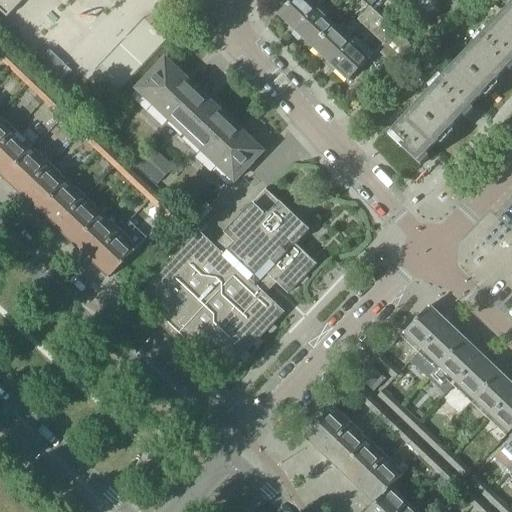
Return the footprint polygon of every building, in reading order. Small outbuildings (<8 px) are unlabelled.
[(315,11),(325,0),(291,0),(276,16),(277,17),(277,16),(295,33),(315,11)] [(511,3),(503,13),(511,20),(511,3)] [(357,21),(365,29),(377,15),(369,8),(357,21)] [(295,33),(312,49),(333,27),(315,11),(295,33)] [(511,20),(503,13),(458,61),(488,89),(506,70),(509,73),(511,69),(511,20)] [(377,15),(365,29),(383,45),(395,32),(377,15)] [(312,49),(330,66),(350,44),(333,27),(312,49)] [(378,50),(387,58),(404,41),(395,32),(383,45),(378,50)] [(354,40),(350,44),(330,66),(347,82),(346,82),(347,83),(372,57),(354,40)] [(387,58),(396,66),(412,49),(404,41),(387,58)] [(412,49),(396,66),(405,74),(421,57),(412,49)] [(38,63),(53,77),(64,65),(49,51),(38,63)] [(1,62),(10,70),(16,63),(7,55),(1,62)] [(262,153),(187,82),(164,60),(135,90),(233,183),(262,153)] [(458,61),(414,107),(443,137),(461,117),(464,120),(472,112),(469,109),(488,89),(458,61)] [(10,70),(18,78),(24,71),(16,63),(10,70)] [(64,65),(53,77),(60,84),(71,72),(64,65)] [(18,78),(26,86),(33,79),(24,71),(18,78)] [(21,91),(29,99),(40,87),(33,79),(26,86),(21,91)] [(38,96),(44,103),(51,96),(40,87),(29,99),(32,102),(38,96)] [(44,103),(53,111),(59,104),(51,96),(44,103)] [(53,111),(62,119),(68,113),(59,104),(53,111)] [(443,137),(414,107),(390,133),(404,146),(401,150),(420,167),(428,159),(425,156),(443,137)] [(62,119),(71,128),(77,121),(68,113),(62,119)] [(71,128),(79,136),(86,129),(77,121),(71,128)] [(0,149),(12,137),(0,125),(0,149)] [(79,136),(88,144),(94,137),(86,129),(79,136)] [(0,149),(0,176),(4,180),(30,153),(12,137),(0,149)] [(88,144),(97,152),(103,146),(94,137),(88,144)] [(97,152),(105,161),(112,154),(103,146),(97,152)] [(136,165),(157,185),(173,168),(151,148),(136,165)] [(4,180),(21,196),(47,170),(30,153),(4,180)] [(105,161),(114,169),(120,162),(112,154),(105,161)] [(114,169),(123,177),(129,170),(120,162),(114,169)] [(21,196),(39,213),(64,186),(47,170),(21,196)] [(123,177),(131,185),(137,178),(129,170),(123,177)] [(131,185),(140,193),(146,187),(137,178),(131,185)] [(39,213),(56,229),(82,203),(64,186),(39,213)] [(140,193),(149,201),(155,195),(146,187),(140,193)] [(316,266),(298,248),(295,246),(305,235),(301,232),(305,228),(265,190),(212,246),(198,233),(144,291),(165,310),(154,322),(184,350),(195,339),(229,372),(284,314),(261,292),(265,288),(268,291),(275,283),(288,296),(316,266)] [(149,201),(157,209),(163,203),(155,195),(149,201)] [(56,229),(74,246),(99,219),(101,216),(94,210),(96,208),(86,199),(82,203),(56,229)] [(163,203),(157,209),(167,218),(173,212),(163,203)] [(74,246),(91,262),(116,236),(99,219),(74,246)] [(116,236),(91,262),(109,279),(134,252),(116,236)] [(403,334),(421,351),(446,325),(428,308),(403,334)] [(421,351),(438,368),(464,341),(446,325),(421,351)] [(438,368),(455,384),(481,357),(464,341),(438,368)] [(376,364),(385,372),(391,365),(382,357),(376,364)] [(455,384),(473,401),(498,374),(481,357),(455,384)] [(391,365),(385,372),(393,380),(400,373),(391,365)] [(359,380),(373,393),(385,380),(372,367),(359,380)] [(473,401),(491,417),(511,394),(511,387),(498,374),(473,401)] [(349,391),(358,400),(364,393),(355,385),(349,391)] [(377,397),(386,406),(392,399),(383,390),(377,397)] [(358,400),(367,408),(373,401),(364,393),(358,400)] [(511,394),(491,417),(509,434),(511,430),(511,394)] [(386,406),(395,414),(401,407),(392,399),(386,406)] [(367,408),(376,416),(382,410),(373,401),(367,408)] [(395,414),(404,422),(410,416),(401,407),(395,414)] [(376,416),(385,425),(391,418),(382,410),(376,416)] [(305,438),(322,455),(348,429),(330,412),(305,438)] [(404,422),(412,430),(418,423),(410,416),(404,422)] [(385,425),(394,433),(400,426),(391,418),(385,425)] [(412,430),(421,438),(427,432),(418,423),(412,430)] [(394,433),(402,441),(408,434),(400,426),(394,433)] [(322,455),(340,471),(365,445),(348,429),(322,455)] [(421,438),(430,447),(436,440),(427,432),(421,438)] [(402,441),(411,449),(417,443),(408,434),(402,441)] [(511,437),(502,448),(511,456),(511,437)] [(430,447),(438,455),(445,448),(436,440),(430,447)] [(411,449),(419,457),(425,451),(417,443),(411,449)] [(340,471),(357,488),(382,462),(365,445),(340,471)] [(438,455),(447,463),(453,457),(445,448),(438,455)] [(419,457),(428,466),(434,459),(425,451),(419,457)] [(447,463),(456,472),(462,465),(453,457),(447,463)] [(428,466),(437,474),(443,468),(434,459),(428,466)] [(357,488),(375,504),(386,492),(387,493),(400,479),(382,462),(357,488)] [(462,465),(456,472),(465,480),(471,474),(462,465)] [(437,474),(446,482),(452,476),(443,468),(437,474)] [(446,482),(453,490),(460,483),(452,476),(446,482)] [(469,484),(477,492),(484,485),(475,477),(469,484)] [(453,490),(463,498),(469,492),(460,483),(453,490)] [(477,492),(486,500),(493,494),(484,485),(477,492)] [(367,511),(400,511),(404,509),(387,493),(386,492),(375,504),(367,511)] [(463,498),(472,507),(478,501),(469,492),(463,498)] [(486,500),(495,509),(501,502),(493,494),(486,500)] [(472,507),(477,511),(485,511),(487,510),(478,501),(472,507)] [(495,509),(498,511),(508,511),(510,510),(501,502),(495,509)]
